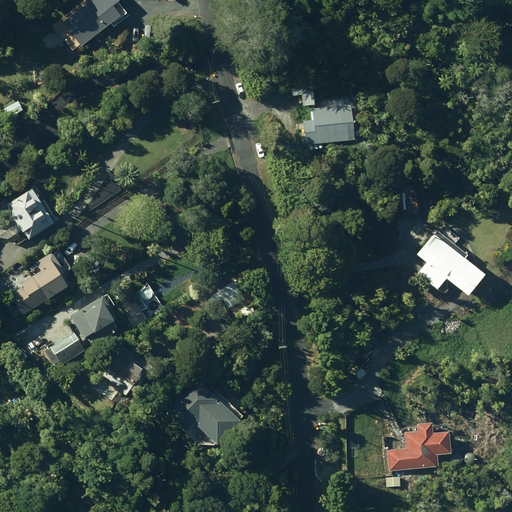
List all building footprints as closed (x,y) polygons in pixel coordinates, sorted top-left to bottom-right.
[(92,0),(58,27),(75,50),(82,44),(84,46),(123,15),(115,5),(122,0),(121,0),(92,0)] [(19,100),(5,108),(10,117),(24,109),(19,100)] [(304,120),(306,143),(356,138),(352,104),(313,108),(314,118),(304,120)] [(403,186),(405,214),(420,213),(417,184),(403,186)] [(31,185),(8,202),(30,234),(54,218),(31,185)] [(449,278),(472,296),(489,274),(468,257),(470,254),(438,229),(418,255),(428,262),(419,274),(440,290),(449,278)] [(51,249),(36,259),(42,268),(22,281),(24,284),(12,293),(24,311),(25,311),(69,280),(59,266),(61,264),(51,249)] [(427,295),(435,301),(441,293),(433,287),(427,295)] [(449,300),(455,305),(464,295),(458,289),(449,300)] [(88,338),(94,346),(120,330),(116,322),(119,320),(117,318),(120,317),(107,295),(72,316),(86,339),(88,338)] [(126,308),(138,325),(147,319),(135,302),(126,308)] [(252,304),(240,311),(245,320),(257,313),(252,304)] [(52,347),(63,365),(87,351),(77,332),(52,347)] [(110,339),(113,343),(121,338),(119,334),(110,339)] [(88,353),(91,357),(97,353),(94,348),(88,353)] [(101,378),(129,396),(135,386),(140,389),(155,366),(127,348),(116,355),(101,378)] [(345,364),(360,377),(370,366),(367,364),(371,359),(359,348),(345,364)] [(197,423),(222,445),(245,419),(198,378),(168,411),(190,431),(197,423)] [(338,472),(343,476),(347,472),(343,467),(338,472)]
